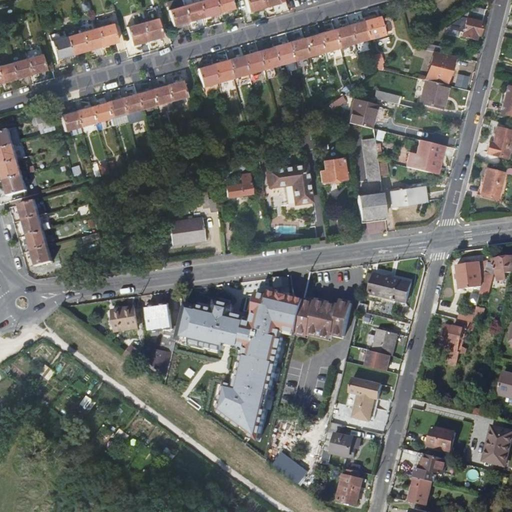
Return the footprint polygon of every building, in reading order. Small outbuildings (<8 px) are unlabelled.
[(194,17),(208,13),(204,0),(188,0),(189,1),(194,17)] [(204,0),(208,13),(224,9),(221,0),(204,0)] [(237,0),(221,0),(224,9),(239,4),(237,0)] [(179,22),(194,17),(189,1),(174,6),(179,22)] [(484,6),(475,4),(445,24),(462,29),(461,34),(474,37),(475,33),(478,33),(484,6)] [(379,14),(369,17),(374,35),(389,31),(389,28),(394,27),(395,23),(394,17),(391,16),(386,17),(384,13),(379,14)] [(163,14),(146,19),(152,37),(168,32),(163,14)] [(359,39),(374,35),(369,17),(354,22),(359,39)] [(137,41),(152,37),(146,19),(131,23),(137,41)] [(117,20),(102,24),(107,42),(122,38),(117,20)] [(344,43),(359,39),(354,22),(339,26),(344,43)] [(92,46),(107,42),(102,24),(87,28),(92,46)] [(329,48),(344,43),(339,26),(324,30),(329,48)] [(77,51),(92,46),(87,28),(72,32),(77,51)] [(314,52),(329,48),(324,30),(309,35),(314,52)] [(62,55),(77,51),(72,32),(57,37),(62,55)] [(299,56),(314,52),(309,35),(294,39),(299,56)] [(284,61),(299,56),(294,39),(279,43),(284,61)] [(423,40),(416,45),(429,49),(432,49),(437,51),(438,44),(423,40)] [(269,65),(284,61),(279,43),(264,48),(269,65)] [(254,69),(269,65),(264,48),(249,52),(254,69)] [(47,49),(32,53),(36,69),(52,65),(47,49)] [(429,49),(422,78),(424,79),(432,49),(429,49)] [(432,49),(424,79),(425,79),(446,84),(453,55),(437,51),(432,49)] [(239,74),(254,69),(249,52),(234,57),(239,74)] [(21,74),(36,69),(32,53),(17,58),(21,74)] [(224,78),(239,74),(234,57),(219,61),(224,78)] [(6,78),(21,74),(17,58),(1,62),(6,78)] [(208,82),(224,78),(219,61),(203,65),(208,82)] [(187,78),(172,82),(176,98),(192,93),(187,78)] [(441,107),(447,84),(446,84),(425,79),(420,102),(441,107)] [(161,102),(176,98),(172,82),(156,87),(161,102)] [(511,85),(508,85),(502,110),(511,113),(511,85)] [(147,107),(161,102),(156,87),(142,91),(147,107)] [(381,90),(379,98),(396,102),(399,95),(381,90)] [(131,111),(147,107),(142,91),(126,95),(131,111)] [(117,115),(131,111),(126,95),(112,99),(117,115)] [(355,97),(349,121),(350,121),(371,127),(377,103),(355,97)] [(101,120),(117,115),(112,99),(97,104),(101,120)] [(86,124),(101,120),(97,104),(81,108),(86,124)] [(71,129),(86,124),(81,108),(66,112),(71,129)] [(511,137),(511,129),(498,126),(492,153),(507,156),(511,137)] [(0,131),(0,140),(2,147),(19,142),(15,127),(0,131)] [(370,180),(381,179),(379,158),(376,137),(364,139),(370,180)] [(421,168),(437,172),(443,145),(419,139),(413,166),(421,168)] [(24,157),(19,142),(2,147),(6,163),(24,157)] [(28,173),(24,157),(6,163),(11,178),(28,173)] [(322,181),(346,177),(342,157),(323,161),(324,170),(320,170),(322,181)] [(308,162),(268,167),(270,185),(294,182),(297,201),(313,199),(308,162)] [(244,168),(241,163),(213,181),(215,187),(244,168)] [(503,172),(488,168),(482,195),(497,199),(503,172)] [(33,189),(28,173),(11,178),(16,194),(33,189)] [(241,183),(226,185),(227,196),(252,192),(249,174),(240,175),(241,183)] [(424,186),(390,190),(393,205),(426,200),(424,186)] [(383,192),(360,195),(357,195),(361,219),(363,219),(386,215),(383,192)] [(210,211),(219,210),(217,198),(209,199),(208,193),(202,194),(204,207),(210,206),(210,211)] [(25,204),(30,220),(46,215),(41,200),(25,204)] [(30,220),(34,234),(50,229),(46,215),(30,220)] [(174,243),(208,239),(205,218),(171,222),(174,243)] [(34,234),(38,250),(54,245),(50,229),(34,234)] [(59,259),(54,245),(38,250),(43,264),(59,259)] [(511,257),(495,260),(496,270),(511,268),(511,273),(511,257)] [(472,281),(483,279),(481,271),(483,271),(482,264),(481,262),(458,266),(462,290),(474,288),(472,281)] [(413,283),(368,272),(364,291),(408,302),(413,283)] [(472,281),(474,288),(481,287),(483,279),(472,281)] [(282,331),(297,334),(305,300),(269,292),(256,295),(251,320),(229,316),(230,307),(219,304),(217,314),(190,308),(183,337),(225,347),(225,345),(246,349),(238,387),(225,385),(220,412),(258,439),(282,331)] [(316,302),(305,300),(305,303),(297,334),(294,346),(298,347),(301,334),(309,336),(310,334),(332,339),(333,334),(345,337),(353,304),(340,301),(339,306),(316,300),(316,302)] [(118,333),(139,330),(135,308),(114,312),(116,324),(118,333)] [(172,308),(151,311),(153,332),(175,329),(172,308)] [(460,320),(474,323),(476,316),(461,313),(460,320)] [(459,360),(461,353),(459,352),(464,330),(468,330),(473,332),(475,324),(474,323),(460,320),(457,319),(455,328),(446,326),(441,349),(450,351),(449,357),(459,360)] [(399,335),(378,330),(373,352),(370,351),(367,367),(388,372),(392,356),(394,356),(399,335)] [(464,346),(468,330),(464,330),(459,352),(461,353),(468,354),(469,347),(464,346)] [(164,351),(155,348),(152,361),(157,362),(156,365),(160,366),(161,363),(162,363),(164,351)] [(458,366),(459,360),(449,357),(447,364),(458,366)] [(511,374),(507,373),(501,395),(511,397),(511,374)] [(372,421),(377,399),(381,399),(385,385),(355,378),(349,406),(358,408),(356,418),(372,421)] [(362,440),(338,434),(339,432),(344,433),(346,426),(333,423),(327,451),(355,458),(357,449),(360,450),(362,440)] [(457,433),(434,427),(430,446),(453,452),(457,433)] [(511,447),(511,431),(494,427),(486,461),(507,466),(511,447)] [(300,483),(310,470),(284,451),(274,464),(300,483)] [(450,468),(451,461),(426,455),(422,471),(418,470),(416,478),(418,478),(435,482),(438,483),(441,475),(447,477),(448,475),(456,476),(458,469),(450,468)] [(363,480),(365,474),(362,473),(354,471),(349,470),(341,501),(359,506),(366,480),(363,480)] [(429,507),(435,482),(418,478),(412,502),(429,507)]
